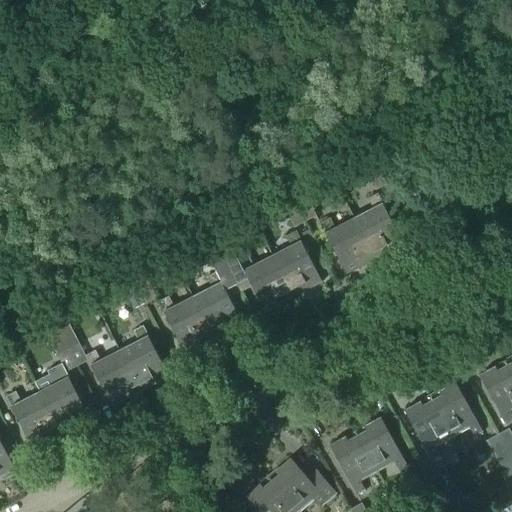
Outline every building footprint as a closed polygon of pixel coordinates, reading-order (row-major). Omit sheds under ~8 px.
[(374,189),(385,184),(369,152),(358,157),(374,189)] [(303,221),(315,215),(300,188),(290,193),(303,221)] [(292,227),(303,221),(290,193),(278,199),(292,227)] [(373,259),(401,245),(383,209),(384,209),(377,194),(367,199),(372,209),(353,218),(373,259)] [(334,228),(329,218),(319,223),(326,237),(327,236),(345,273),(373,259),(353,218),(334,228)] [(211,234),(225,263),(235,281),(246,276),(264,311),(292,296),(274,256),(253,267),(248,256),(237,261),(235,258),(221,229),(211,234)] [(308,245),(314,242),(308,230),(302,233),(308,245)] [(292,296),(319,282),(301,246),(302,246),(294,231),(284,237),(290,248),(274,256),(292,296)] [(225,263),(211,234),(199,241),(213,269),(216,273),(206,279),(211,289),(192,299),(212,338),(241,324),(222,288),(235,281),(225,263)] [(144,304),(155,298),(141,270),(130,276),(144,304)] [(133,309),(144,304),(130,276),(119,281),(133,309)] [(212,338),(192,299),(173,309),(168,299),(158,304),(165,317),(166,317),(184,353),(212,338)] [(66,349),(76,343),(60,312),(50,317),(66,349)] [(55,354),(66,349),(50,317),(39,323),(55,354)] [(138,392),(167,377),(148,341),(149,341),(141,324),(130,329),(136,340),(117,350),(138,392)] [(98,359),(93,349),(82,354),(90,370),(91,370),(110,407),(138,392),(117,350),(98,359)] [(507,426),(511,422),(511,416),(509,411),(511,409),(511,376),(504,362),(479,376),(507,426)] [(59,433),(87,419),(68,382),(69,381),(61,366),(51,371),(56,381),(37,391),(59,433)] [(482,433),(454,382),(429,396),(451,436),(468,427),(474,438),(482,433)] [(19,400),(14,391),(4,396),(12,411),(13,411),(32,447),(59,433),(37,391),(19,400)] [(432,461),(440,457),(434,446),(451,436),(429,396),(403,411),(432,461)] [(407,468),(379,417),(354,431),(376,471),(393,462),(399,472),(407,468)] [(511,461),(511,435),(508,430),(498,436),(511,461)] [(357,496),(365,491),(359,480),(376,471),(354,431),(329,445),(357,496)] [(511,492),(511,461),(498,436),(488,441),(505,472),(500,474),(511,493),(511,492)] [(0,477),(13,471),(0,444),(0,477)] [(307,478),(290,459),(268,477),(298,511),(313,499),(321,508),(336,495),(316,470),(307,478)] [(454,502),(437,471),(426,477),(443,508),(445,511),(464,511),(458,500),(454,502)] [(297,511),(298,511),(268,477),(246,496),(259,511),(297,511)] [(431,511),(436,511),(443,508),(426,477),(415,483),(431,511)]
